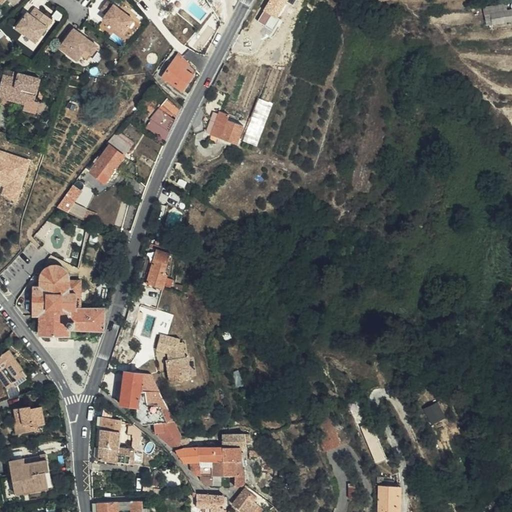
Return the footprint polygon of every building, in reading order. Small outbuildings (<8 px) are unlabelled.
[(107,13),(114,3),(110,0),(106,0),(101,8),(107,13)] [(134,18),(114,3),(107,13),(104,17),(123,32),(134,18)] [(506,3),(485,7),(488,17),(491,16),(493,25),(511,20),(511,10),(507,12),(506,3)] [(35,17),(28,12),(16,29),(37,44),(54,20),(41,10),(35,17)] [(98,45),(74,27),(60,46),(77,58),(81,54),(89,59),(98,45)] [(183,88),(196,69),(180,51),(164,74),(183,88)] [(41,78),(20,73),(18,78),(12,77),(4,75),(1,85),(7,86),(5,95),(28,101),(35,103),(41,78)] [(0,97),(27,105),(28,101),(5,95),(7,86),(1,85),(0,92),(0,97)] [(152,111),(165,95),(156,87),(143,104),(152,111)] [(177,117),(181,109),(167,97),(161,105),(177,117)] [(246,142),(261,145),(272,100),(257,97),(246,142)] [(168,133),(176,119),(158,108),(150,119),(152,120),(145,129),(165,141),(168,133)] [(237,143),(243,124),(228,119),(222,139),(237,143)] [(120,129),(105,143),(108,145),(104,151),(103,150),(101,153),(102,155),(98,161),(96,160),(89,172),(107,183),(133,138),(120,129)] [(0,183),(6,185),(3,193),(19,198),(32,159),(0,148),(0,183)] [(153,169),(157,161),(142,155),(139,162),(153,169)] [(80,211),(95,219),(98,212),(90,208),(89,210),(76,202),(80,196),(71,190),(62,201),(80,211)] [(151,245),(140,281),(143,282),(148,283),(158,247),(151,245)] [(160,287),(165,288),(168,276),(166,270),(172,251),(158,247),(148,283),(160,287)] [(70,334),(70,331),(70,308),(81,308),(81,280),(69,280),(68,278),(68,276),(67,274),(66,272),(64,271),(62,269),(60,268),(58,267),(56,267),(54,266),(52,267),(50,267),(48,268),(46,269),(44,270),(43,272),(41,274),(40,276),(40,278),(40,280),(39,287),(34,287),(34,315),(40,315),(40,334),(54,334),(65,334),(70,334)] [(148,283),(143,282),(138,299),(156,304),(160,287),(148,283)] [(70,331),(105,330),(105,308),(81,308),(70,308),(70,331)] [(189,375),(181,336),(159,330),(156,346),(166,349),(168,357),(164,357),(169,380),(189,375)] [(0,369),(10,385),(12,384),(14,386),(25,378),(23,375),(26,374),(8,348),(0,353),(0,369)] [(0,378),(6,387),(10,385),(0,369),(0,378)] [(149,375),(127,372),(123,404),(138,406),(136,418),(145,425),(155,425),(157,435),(171,447),(174,447),(181,444),(188,444),(191,442),(190,440),(183,435),(149,375)] [(238,385),(246,383),(243,372),(235,374),(238,385)] [(446,417),(439,402),(425,408),(433,424),(446,417)] [(15,408),(16,419),(19,418),(22,434),(37,432),(36,426),(44,424),(40,406),(29,408),(29,405),(15,408)] [(379,438),(360,407),(352,412),(371,443),(379,438)] [(326,409),(311,416),(325,452),(341,445),(326,409)] [(19,418),(16,419),(13,419),(17,435),(22,434),(19,418)] [(133,462),(135,449),(120,447),(121,420),(103,418),(99,458),(133,462)] [(394,422),(401,439),(405,438),(406,435),(400,420),(394,422)] [(250,442),(251,441),(250,434),(224,435),(223,445),(223,447),(242,446),(246,446),(246,443),(250,442)] [(401,439),(399,440),(405,451),(410,449),(405,438),(401,439)] [(236,459),(242,459),(242,446),(223,447),(223,460),(236,459)] [(223,447),(199,448),(201,461),(223,460),(223,447)] [(194,473),(200,474),(202,474),(201,461),(199,448),(183,449),(176,451),(184,463),(191,462),(193,472),(194,473)] [(262,455),(262,448),(258,449),(257,448),(250,448),(251,456),(256,455),(262,455)] [(169,464),(164,454),(157,458),(160,463),(158,464),(160,469),(169,464)] [(41,457),(42,464),(45,463),(50,490),(53,490),(47,455),(41,457)] [(210,488),(222,487),(222,482),(229,481),(229,473),(234,473),(236,473),(236,459),(223,460),(201,461),(202,474),(200,474),(200,480),(205,485),(210,484),(210,488)] [(237,486),(245,481),(242,459),(236,459),(236,473),(234,473),(235,486),(237,486)] [(45,463),(42,464),(29,466),(28,460),(10,463),(16,496),(50,490),(45,463)] [(146,486),(152,487),(154,475),(148,475),(146,486)] [(398,511),(399,495),(401,495),(401,485),(380,485),(379,511),(398,511)] [(233,503),(240,511),(241,511),(252,511),(259,504),(254,501),(257,497),(246,487),(233,503)] [(224,511),(224,495),(199,495),(198,495),(198,508),(212,508),(212,511),(224,511)] [(134,511),(144,511),(144,501),(99,502),(99,511),(120,511),(121,510),(134,509),(134,511)]
